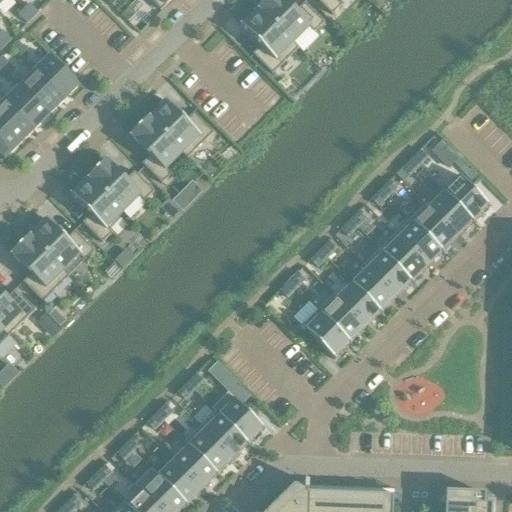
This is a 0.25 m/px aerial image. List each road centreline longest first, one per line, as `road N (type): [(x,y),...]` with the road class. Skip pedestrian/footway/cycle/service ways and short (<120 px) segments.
road 1 (residential): [(511,220),(319,414),(317,464)]
road 2 (residential): [(212,0),(4,206)]
road 3 (residential): [(317,464),(511,472)]
